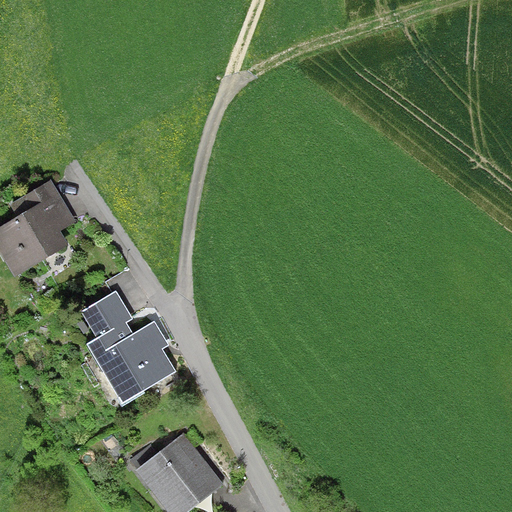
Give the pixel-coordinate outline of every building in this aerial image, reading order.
[(17,216),(0,226),(0,252),(15,277),(69,245),(61,231),(76,222),(51,179),(9,204),(17,216)] [(133,318),(117,291),(81,311),(97,338),(126,322),(133,318)] [(97,338),(88,344),(122,403),(176,372),(163,349),(169,345),(155,321),(133,334),(126,322),(97,338)] [(138,468),(136,470),(168,511),(188,511),(224,485),(184,433),(158,453),(138,468)] [(158,453),(152,444),(131,460),(138,468),(158,453)]
